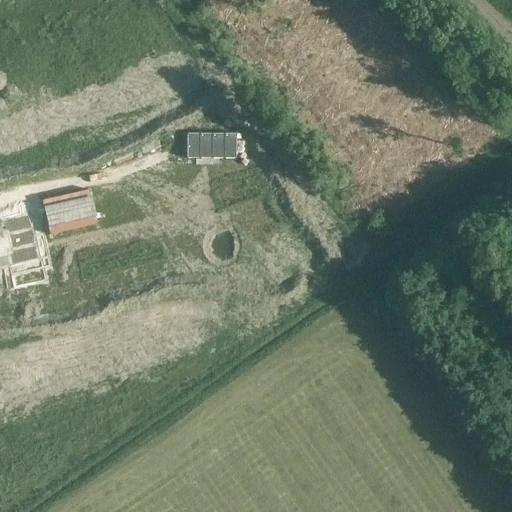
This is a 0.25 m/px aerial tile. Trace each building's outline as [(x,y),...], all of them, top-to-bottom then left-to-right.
[(125,0),(102,0),(111,21),(131,12),(125,0)] [(56,12),(35,16),(40,40),(61,36),(56,12)] [(131,12),(111,21),(120,43),(140,35),(131,12)] [(61,36),(40,40),(44,63),(65,59),(61,36)] [(136,60),(117,69),(126,91),(146,82),(136,60)] [(175,60),(160,66),(167,81),(181,75),(175,60)] [(146,82),(126,91),(135,113),(155,104),(146,82)] [(53,85),(32,89),(36,113),(57,108),(53,85)] [(57,108),(36,113),(40,136),(62,132),(57,108)] [(237,134),(185,134),(185,167),(237,167),(237,134)] [(0,269),(10,268),(14,288),(46,281),(30,212),(0,218),(0,269)]
